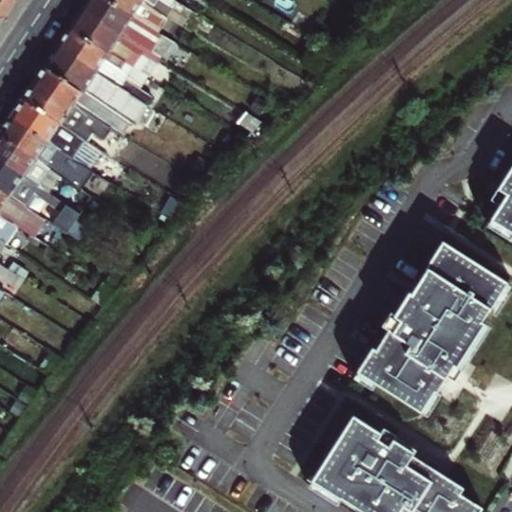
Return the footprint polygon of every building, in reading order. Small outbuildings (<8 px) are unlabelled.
[(16,0),(0,0),(0,19),(5,18),(14,3),(16,0)] [(135,15),(108,0),(89,0),(83,10),(123,33),(125,30),(143,41),(147,43),(164,54),(167,49),(129,24),(135,15)] [(169,15),(144,0),(108,0),(135,15),(169,35),(184,46),(189,39),(163,24),(169,15)] [(192,14),(194,11),(182,2),(177,0),(144,0),(169,15),(176,4),(192,14)] [(177,0),(182,2),(194,11),(201,16),(206,9),(191,0),(177,0)] [(123,33),(83,10),(76,20),(69,30),(90,42),(89,43),(108,54),(106,57),(123,66),(127,59),(130,55),(122,50),(129,38),(140,45),(143,41),(125,30),(123,33)] [(90,42),(69,30),(64,37),(58,47),(124,87),(132,92),(137,84),(126,77),(130,70),(123,66),(106,57),(108,54),(89,43),(90,42)] [(124,87),(58,47),(48,62),(36,79),(74,103),(81,94),(102,107),(96,117),(112,127),(125,106),(146,120),(154,108),(132,92),(124,87)] [(74,103),(36,79),(29,90),(22,100),(63,125),(88,140),(93,130),(103,136),(107,138),(113,128),(112,127),(96,117),(74,103)] [(63,125),(22,100),(15,110),(10,117),(51,142),(63,125)] [(51,142),(10,117),(4,127),(0,132),(0,135),(60,174),(70,181),(77,170),(86,176),(103,187),(108,179),(99,171),(51,142)] [(93,130),(88,140),(97,145),(103,136),(93,130)] [(60,174),(0,135),(0,161),(48,193),(60,174)] [(0,190),(43,219),(51,206),(61,214),(53,226),(66,234),(80,214),(48,193),(0,161),(0,190)] [(511,167),(492,199),(500,205),(491,220),(511,233),(511,167)] [(77,170),(70,181),(80,187),(86,176),(77,170)] [(45,220),(43,219),(0,190),(0,215),(17,227),(30,234),(39,240),(47,245),(52,238),(38,229),(45,220)] [(0,240),(6,244),(17,227),(0,215),(0,240)] [(39,240),(30,234),(27,239),(36,245),(39,240)] [(52,238),(47,245),(64,257),(69,248),(53,237),(52,238)] [(511,289),(511,284),(444,242),(396,316),(393,314),(384,326),(391,330),(377,350),(373,348),(355,378),(373,389),(377,384),(428,416),(441,395),(438,393),(447,378),(456,384),(466,366),(470,360),(464,357),(472,344),(478,348),(490,327),(483,322),(490,311),(496,315),(511,289)] [(0,264),(0,278),(17,289),(23,279),(8,269),(0,264)] [(8,269),(23,279),(26,274),(11,264),(8,269)] [(382,436),(354,417),(308,488),(337,506),(341,500),(359,511),(479,511),(482,508),(460,494),(464,488),(426,463),(413,455),(416,450),(385,431),(382,436)]
